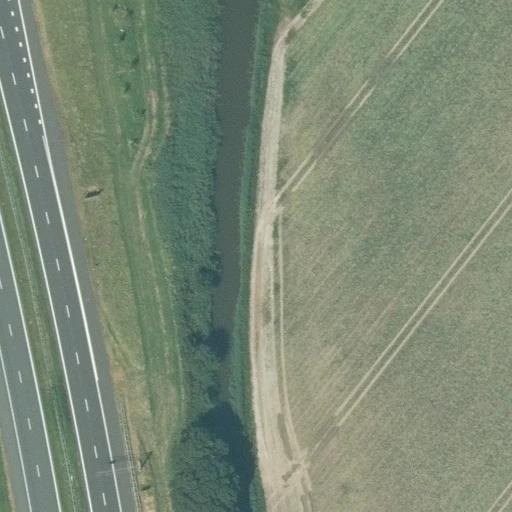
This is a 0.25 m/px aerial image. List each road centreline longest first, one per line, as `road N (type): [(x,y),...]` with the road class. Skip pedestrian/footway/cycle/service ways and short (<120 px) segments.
road 1 (motorway): [(105,511),(0,29)]
road 2 (motorway): [(0,282),(44,511)]
